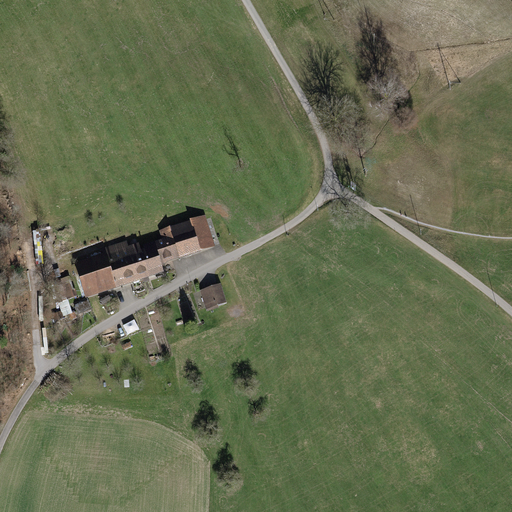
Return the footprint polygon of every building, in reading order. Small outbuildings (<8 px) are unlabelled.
[(172,234),(180,260),(180,261),(202,254),(201,252),(216,248),(206,217),(190,222),(171,228),(172,234)] [(172,234),(171,228),(160,232),(163,241),(144,247),(145,251),(142,252),(150,279),(165,275),(162,267),(167,265),(167,264),(180,260),(172,234)] [(150,279),(142,252),(139,245),(129,248),(127,242),(103,250),(104,254),(74,264),(86,300),(150,279)] [(63,287),(68,302),(68,301),(74,299),(78,297),(75,290),(72,291),(70,285),(63,287)] [(221,285),(200,292),(207,311),(227,305),(221,285)] [(68,302),(59,305),(61,312),(63,318),(69,316),(68,315),(72,313),(68,301),(68,302)] [(88,301),(74,307),(78,316),(92,311),(88,301)] [(61,312),(52,315),(55,323),(64,319),(63,318),(61,312)] [(72,313),(68,315),(69,316),(71,322),(77,320),(74,312),(72,313)]
